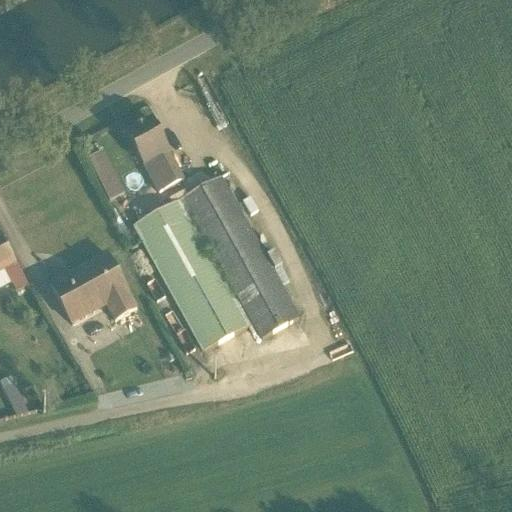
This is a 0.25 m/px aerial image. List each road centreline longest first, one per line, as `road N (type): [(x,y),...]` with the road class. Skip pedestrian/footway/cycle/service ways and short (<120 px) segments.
road 1 (unclassified): [(346,364),(0,443)]
road 2 (unclassified): [(0,156),(284,0)]
